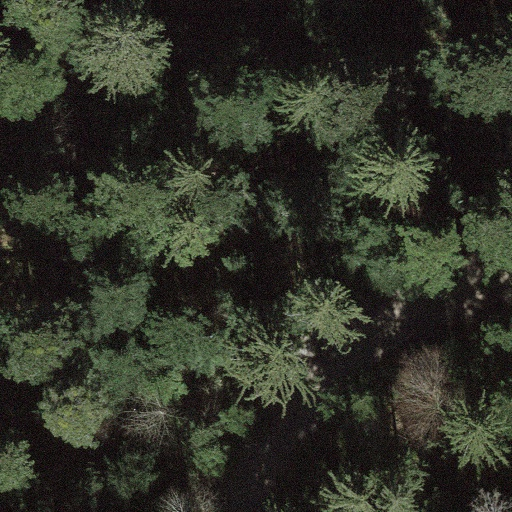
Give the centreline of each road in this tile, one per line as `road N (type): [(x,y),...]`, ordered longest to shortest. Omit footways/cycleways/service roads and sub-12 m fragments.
road 1 (track): [(366,0),(259,154),(221,322),(211,511)]
road 2 (unclassified): [(239,511),(280,431),(332,376),(409,327),(511,290)]
